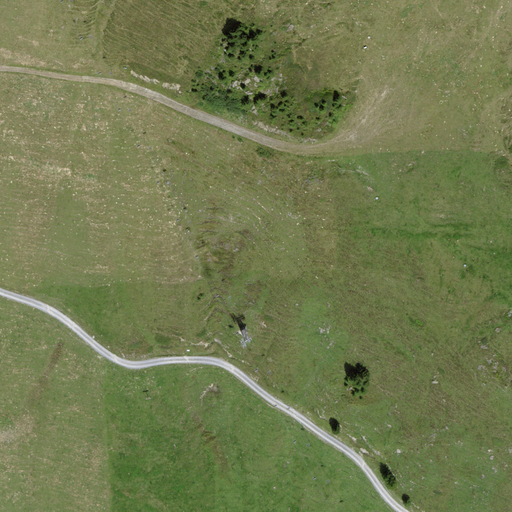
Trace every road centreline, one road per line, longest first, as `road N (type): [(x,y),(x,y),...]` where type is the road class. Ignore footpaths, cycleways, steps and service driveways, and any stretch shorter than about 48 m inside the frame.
road 1 (track): [(0,291),(42,306),(117,360),(226,364),(358,459),(404,511)]
road 2 (track): [(406,80),(348,140),(296,149),(137,88),(0,70)]
